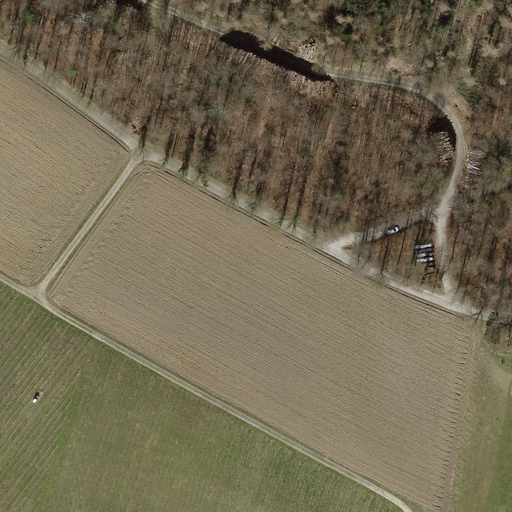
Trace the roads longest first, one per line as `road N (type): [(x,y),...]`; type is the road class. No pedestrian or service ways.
road 1 (tertiary): [(0,47),(240,199),(448,300),(511,317)]
road 2 (track): [(37,298),(410,511)]
road 3 (track): [(146,0),(282,57),(425,86),(452,109),(463,153)]
road 4 (track): [(149,147),(37,298),(0,275)]
road 5 (track): [(330,245),(445,203),(436,241),(448,300)]
